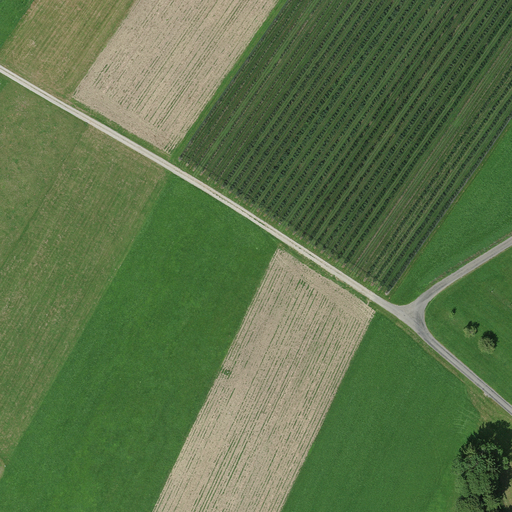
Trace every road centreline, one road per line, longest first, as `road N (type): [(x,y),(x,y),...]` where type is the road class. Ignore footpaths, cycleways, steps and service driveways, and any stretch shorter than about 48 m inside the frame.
road 1 (track): [(406,317),(0,68)]
road 2 (track): [(511,241),(406,317),(511,410)]
